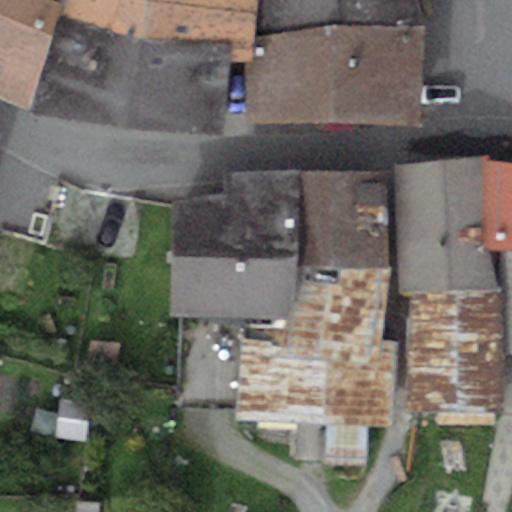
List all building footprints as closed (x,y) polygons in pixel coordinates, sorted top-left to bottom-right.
[(0,0),(0,84),(29,94),(54,6),(39,0),(0,0)] [(67,0),(62,17),(220,56),(251,55),(252,41),(266,40),(267,0),(67,0)] [(267,0),(266,40),(417,28),(410,0),(267,0)] [(220,56),(62,17),(37,108),(129,121),(217,126),(220,56)] [(413,113),(417,28),(266,40),(252,41),(251,55),(253,111),(413,113)] [(489,169),(403,179),(403,240),(417,239),(418,287),(486,285),(485,242),(489,169)] [(511,172),(489,169),(485,242),(505,243),(511,242),(511,172)] [(236,198),(182,204),(180,306),(245,308),(247,289),(262,290),(285,292),(288,257),(293,174),(237,177),(236,198)] [(379,176),(293,174),(288,257),(381,262),(379,176)] [(511,242),(505,243),(496,338),(511,339),(511,242)] [(379,289),(381,262),(288,257),(285,292),(262,290),(252,339),(244,411),(331,415),(331,454),(364,456),(367,416),(386,417),(390,359),(370,353),(379,289)] [(496,338),(497,291),(486,294),(486,285),(418,287),(417,402),(440,402),(441,419),(492,418),(491,403),(496,403),(496,338)] [(115,342),(93,340),(91,361),(112,364),(115,342)] [(67,400),(63,430),(83,433),(87,402),(67,400)]
